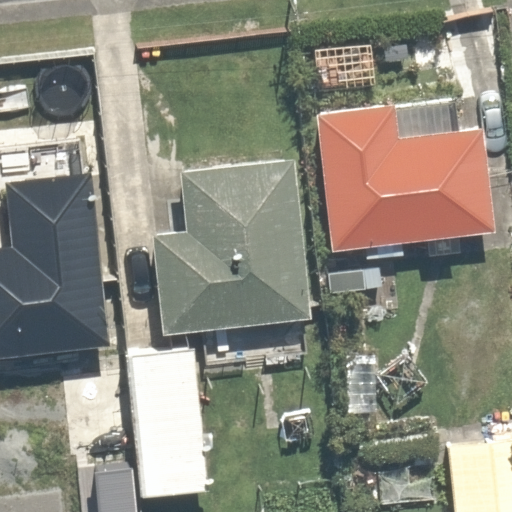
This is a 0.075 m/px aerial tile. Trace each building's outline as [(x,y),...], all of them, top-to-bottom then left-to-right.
[(491,225),(478,120),(394,130),(390,98),(312,107),(329,244),(491,225)] [(305,310),(288,152),(179,164),(186,226),(148,230),(159,326),(305,310)] [(0,351),(107,340),(87,164),(1,174),(8,239),(0,239),(0,351)] [(189,368),(122,371),(128,505),(195,502),(189,368)] [(109,387),(51,390),(56,498),(114,495),(109,387)] [(511,511),(511,448),(433,454),(437,511),(511,511)]
